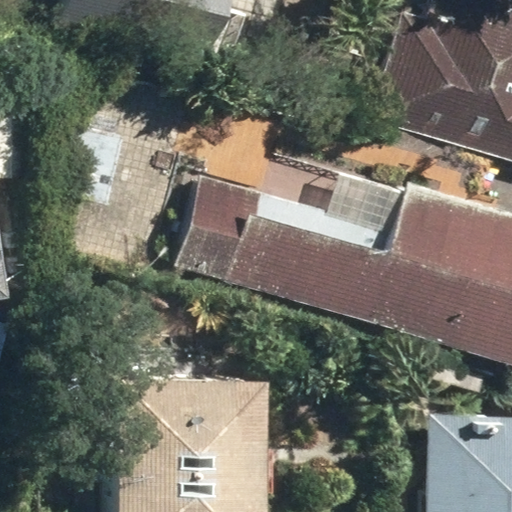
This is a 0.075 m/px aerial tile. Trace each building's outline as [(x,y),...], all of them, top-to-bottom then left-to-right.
[(193,0),(0,0),(0,13),(181,55),(193,0)] [(511,156),(511,1),(508,0),(411,0),(407,15),(391,11),(361,114),(511,156)] [(20,107),(0,107),(0,177),(23,177),(20,107)] [(92,206),(108,135),(52,123),(37,195),(92,206)] [(373,228),(183,173),(156,268),(511,369),(511,219),(386,183),(373,228)] [(232,511),(234,376),(88,375),(87,511),(232,511)] [(511,511),(511,408),(406,407),(405,511),(511,511)]
